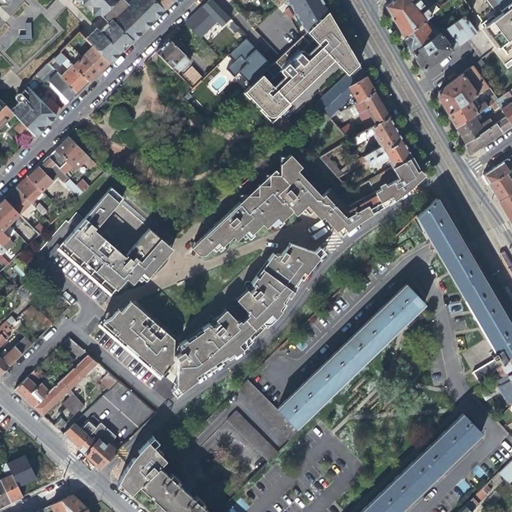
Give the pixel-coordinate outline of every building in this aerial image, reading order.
[(73,0),(71,2),(76,7),(81,3),(88,2),(92,6),(92,13),(98,13),(100,15),(104,11),(104,12),(115,2),(142,30),(163,9),(154,0),(73,0)] [(154,0),(163,9),(170,3),(173,0),(154,0)] [(199,38),(217,22),(222,27),(231,19),(213,0),(207,0),(184,23),(199,38)] [(287,0),(305,31),(327,10),(320,0),(287,0)] [(419,14),(414,9),(410,4),(406,0),(389,0),(384,5),(390,16),(401,36),(420,20),(422,18),(419,14)] [(417,0),(415,0),(410,4),(414,9),(421,4),(417,0)] [(511,0),(483,0),(491,10),(494,8),(498,13),(511,2),(511,0)] [(84,38),(91,46),(108,63),(119,53),(129,43),(142,30),(115,2),(104,12),(111,19),(127,35),(121,41),(117,41),(113,41),(101,29),(99,31),(95,28),(90,33),(88,35),(84,38)] [(491,18),(507,38),(511,34),(511,2),(498,13),(491,18)] [(425,9),(419,14),(422,18),(424,17),(428,13),(425,9)] [(305,31),(280,55),(274,61),(250,83),(242,91),(266,115),(267,115),(273,115),(290,99),(302,88),(311,80),(333,59),(346,73),(357,63),(347,45),(346,44),(344,41),(342,36),(327,10),(305,31)] [(100,15),(108,23),(111,19),(104,12),(104,11),(100,15)] [(448,33),(450,36),(458,45),(465,40),(475,33),(462,15),(444,28),(448,33)] [(509,41),(507,38),(491,18),(489,16),(477,25),(486,36),(497,50),(509,41)] [(436,34),(424,17),(422,18),(420,20),(432,37),(436,34)] [(108,23),(101,29),(113,41),(117,41),(121,41),(127,35),(111,19),(108,23)] [(432,37),(420,20),(401,36),(406,45),(411,53),(432,37)] [(441,37),(448,33),(444,28),(438,33),(441,37)] [(444,41),(441,37),(438,33),(436,34),(432,37),(411,53),(415,60),(420,70),(425,70),(451,51),(444,41)] [(250,83),(274,61),(261,48),(248,34),(229,52),(234,58),(224,68),(231,75),(236,69),(250,83)] [(450,36),(444,41),(451,51),(458,45),(450,36)] [(192,63),(169,39),(163,44),(156,51),(176,72),(179,69),(182,73),(192,63)] [(67,43),(59,51),(88,83),(98,73),(105,67),(108,63),(91,46),(81,56),(67,43)] [(67,69),(60,77),(77,94),(83,88),(88,83),(59,51),(47,63),(54,71),(62,64),(67,69)] [(54,71),(47,63),(39,71),(69,102),(72,98),(77,94),(60,77),(54,71)] [(348,86),(357,102),(374,92),(366,78),(357,63),(346,73),(339,80),(348,86)] [(471,66),(466,70),(475,82),(480,78),(471,66)] [(181,76),(192,87),(201,79),(190,67),(181,76)] [(427,79),(434,76),(432,69),(424,72),(427,79)] [(475,82),(466,70),(461,75),(476,95),(481,91),(475,82)] [(34,76),(64,106),(69,102),(39,71),(34,76)] [(476,95),(461,75),(438,93),(436,97),(443,110),(447,115),(468,100),(476,95)] [(480,78),(475,82),(481,91),(487,88),(480,78)] [(329,118),(348,108),(357,102),(348,86),(339,80),(315,103),(329,118)] [(28,87),(20,94),(25,94),(46,116),(46,124),(50,119),(55,115),(40,100),(28,87)] [(505,98),(508,103),(511,100),(511,97),(507,91),(502,94),(505,98)] [(360,113),(369,128),(388,117),(381,103),(374,92),(357,102),(348,108),(353,117),(360,113)] [(17,103),(10,110),(13,114),(24,126),(34,136),(40,130),(46,124),(46,116),(25,94),(20,94),(17,94),(15,94),(14,95),(14,96),(14,98),(17,101),(17,103)] [(45,94),(40,100),(55,115),(60,110),(45,94)] [(498,103),(505,98),(502,94),(495,99),(498,103)] [(481,102),(476,95),(468,100),(473,107),(481,102)] [(492,95),(482,101),(486,106),(489,103),(495,99),(492,95)] [(498,103),(501,108),(508,103),(505,98),(498,103)] [(489,103),(496,112),(502,108),(501,108),(498,103),(495,99),(489,103)] [(473,107),(468,100),(447,115),(450,121),(454,127),(472,115),(477,112),(473,107)] [(511,100),(508,103),(501,108),(502,108),(506,115),(511,123),(511,100)] [(486,106),(482,101),(481,102),(473,107),(477,112),(483,108),(486,106)] [(0,126),(13,114),(10,110),(5,105),(0,109),(0,126)] [(489,117),(483,108),(477,112),(472,115),(478,124),(489,117)] [(496,112),(489,117),(493,123),(506,115),(502,108),(496,112)] [(478,124),(472,115),(454,127),(458,134),(464,144),(482,131),(478,124)] [(511,124),(511,123),(506,115),(493,123),(491,125),(497,135),(504,130),(511,124)] [(345,166),(345,167),(348,171),(360,164),(402,140),(396,130),(388,117),(369,128),(354,137),(352,138),(357,143),(373,133),(379,145),(362,155),(362,156),(345,166)] [(489,117),(478,124),(482,131),(491,125),(493,123),(489,117)] [(349,140),(352,138),(354,137),(346,124),(339,129),(349,140)] [(497,135),(491,125),(482,131),(464,144),(468,150),(470,153),(497,135)] [(18,133),(27,142),(34,136),(24,126),(18,133)] [(59,146),(48,157),(59,169),(67,162),(69,164),(79,155),(91,168),(95,164),(69,136),(59,146)] [(387,158),(392,167),(411,155),(406,147),(402,140),(360,164),(363,168),(370,164),(372,166),(387,158)] [(419,168),(411,155),(392,167),(369,180),(375,192),(348,206),(330,187),(322,196),(297,170),(300,166),(289,154),(287,157),(279,157),(279,174),(264,174),(264,184),(257,184),(256,194),(239,194),(239,201),(190,247),(196,253),(199,254),(201,254),(204,253),(210,247),(214,251),(221,244),(232,234),(236,238),(243,232),(249,239),(254,234),(251,231),(255,227),(262,222),(265,225),(269,222),(273,226),(291,209),(295,213),(299,210),(302,206),(309,213),(315,207),(341,235),(347,230),(354,224),(363,218),(387,204),(399,196),(411,187),(423,176),(419,168)] [(337,177),(342,174),(339,170),(324,154),(320,157),(337,177)] [(67,177),(59,169),(48,157),(38,166),(28,176),(42,191),(55,178),(60,183),(67,177)] [(511,167),(510,165),(506,158),(482,175),(485,180),(488,184),(505,173),(511,168),(511,167)] [(511,190),(511,184),(505,173),(488,184),(492,191),(497,200),(511,190)] [(32,201),(42,191),(28,176),(21,182),(15,188),(34,207),(42,216),(46,212),(38,203),(36,205),(32,201)] [(78,196),(82,193),(75,186),(70,180),(66,183),(78,196)] [(81,181),(75,186),(82,193),(87,188),(81,181)] [(56,242),(46,254),(49,256),(55,249),(108,296),(126,277),(131,282),(137,275),(145,281),(148,277),(147,276),(174,242),(150,224),(132,245),(128,249),(99,226),(102,222),(122,198),(109,187),(58,244),(56,242)] [(25,216),(34,207),(15,188),(10,193),(4,199),(18,214),(26,222),(28,219),(25,216)] [(511,190),(497,200),(504,212),(509,220),(511,226),(511,190)] [(503,347),(509,358),(511,354),(511,329),(499,307),(470,257),(453,227),(441,207),(435,197),(416,216),(435,249),(495,352),(503,347)] [(2,231),(18,214),(4,199),(0,202),(0,237),(4,243),(9,238),(2,231)] [(319,257),(314,251),(306,251),(300,251),(295,257),(284,249),(281,254),(280,253),(279,253),(278,253),(277,253),(276,255),(273,253),(266,262),(250,283),(251,286),(253,289),(249,293),(251,295),(245,300),(241,304),(247,311),(237,322),(230,314),(225,319),(219,324),(218,323),(217,323),(214,327),(212,325),(208,324),(180,343),(177,345),(179,347),(178,348),(177,350),(177,351),(178,353),(174,356),(177,359),(175,375),(174,385),(180,390),(191,381),(208,370),(233,354),(246,344),(257,334),(268,324),(286,301),(295,288),(310,267),(319,257)] [(0,260),(0,261),(6,266),(9,263),(0,254),(0,260)] [(276,408),(294,427),(423,303),(406,284),(388,301),(363,325),(337,350),(307,378),(276,408)] [(29,321),(35,315),(39,311),(32,304),(22,314),(29,321)] [(144,314),(133,304),(129,306),(111,313),(113,316),(106,319),(100,322),(96,326),(158,380),(166,371),(165,369),(171,362),(172,352),(172,345),(157,332),(152,328),(154,327),(155,326),(156,325),(155,323),(144,314)] [(52,323),(39,311),(35,315),(48,327),(52,323)] [(0,326),(0,332),(1,333),(6,328),(15,320),(11,316),(0,326)] [(10,333),(6,328),(1,333),(0,333),(0,344),(5,340),(10,333)] [(2,359),(0,357),(0,375),(27,349),(19,342),(2,359)] [(496,370),(509,358),(503,347),(495,352),(491,354),(493,359),(472,371),(480,386),(496,370)] [(79,380),(92,367),(97,363),(87,355),(59,382),(68,390),(79,380)] [(511,367),(511,364),(509,358),(496,370),(498,374),(503,375),(506,374),(505,371),(511,367)] [(92,367),(102,377),(107,372),(97,363),(92,367)] [(24,398),(33,407),(55,385),(46,377),(38,384),(37,386),(33,383),(35,381),(44,373),(38,368),(28,378),(27,377),(14,389),(24,398)] [(117,381),(107,372),(102,377),(98,381),(108,390),(117,381)] [(238,388),(288,440),(298,431),(294,427),(276,408),(248,379),(238,388)] [(42,415),(64,394),(68,390),(59,382),(55,385),(33,407),(38,412),(42,415)] [(85,406),(68,390),(64,394),(67,397),(61,404),(67,410),(73,417),(85,406)] [(226,420),(266,462),(276,452),(236,410),(226,420)] [(470,443),(481,432),(463,414),(360,511),(398,511),(408,503),(441,472),(470,443)] [(61,418),(54,425),(59,431),(67,424),(61,418)] [(81,450),(100,467),(117,451),(109,444),(116,436),(102,423),(97,427),(89,420),(81,428),(75,423),(63,434),(81,450)] [(130,493),(139,485),(159,466),(171,454),(156,441),(160,438),(156,433),(153,437),(135,453),(123,473),(124,474),(118,479),(130,493)] [(511,459),(498,473),(508,483),(511,478),(511,459)] [(163,507),(168,511),(209,511),(202,505),(204,502),(196,495),(194,498),(177,482),(179,480),(171,472),(168,475),(159,466),(139,485),(163,507)] [(9,473),(0,477),(0,484),(9,501),(14,499),(20,496),(9,473)] [(0,505),(3,504),(9,501),(0,484),(0,505)] [(482,488),(457,511),(470,511),(478,504),(477,502),(487,493),(482,488)] [(51,507),(53,511),(79,511),(87,509),(72,495),(61,500),(45,507),(46,510),(51,507)]
